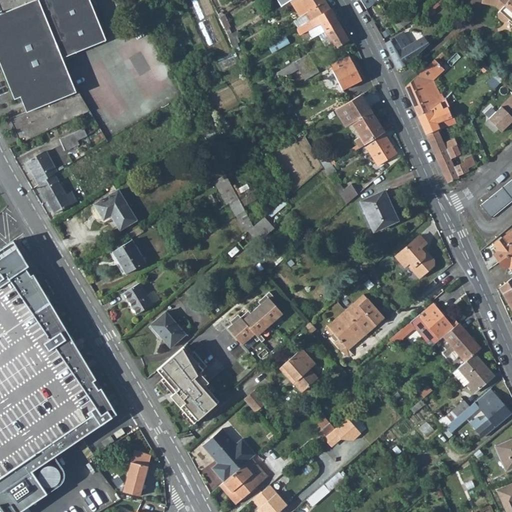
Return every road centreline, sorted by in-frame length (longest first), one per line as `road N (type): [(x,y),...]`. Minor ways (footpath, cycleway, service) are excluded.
road 1 (residential): [(0,161),(197,499)]
road 2 (residential): [(342,0),(442,209)]
road 3 (residential): [(442,209),(511,356)]
